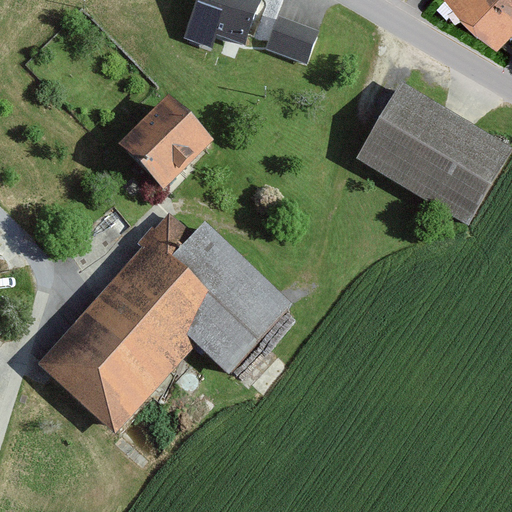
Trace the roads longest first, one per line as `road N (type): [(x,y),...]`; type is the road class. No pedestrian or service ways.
road 1 (track): [(153,475),(187,488),(226,468),(327,340),(344,157),(412,30)]
road 2 (tertiary): [(511,88),(365,0)]
